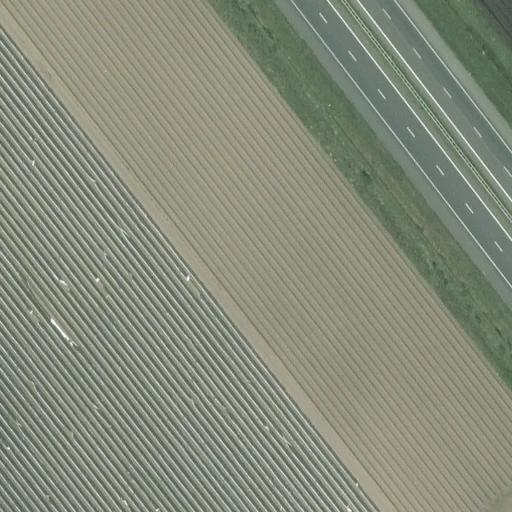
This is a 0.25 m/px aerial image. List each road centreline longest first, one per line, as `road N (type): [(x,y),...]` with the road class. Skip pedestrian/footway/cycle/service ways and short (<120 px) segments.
road 1 (motorway): [(305,0),(511,267)]
road 2 (motorway): [(511,183),(370,0)]
